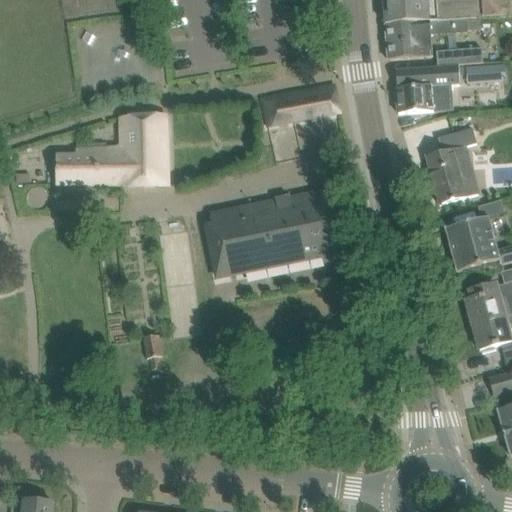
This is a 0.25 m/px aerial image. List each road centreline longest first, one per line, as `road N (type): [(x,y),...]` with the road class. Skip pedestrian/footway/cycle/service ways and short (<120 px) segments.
road 1 (secondary): [(435,460),(353,0)]
road 2 (residential): [(395,497),(108,468)]
